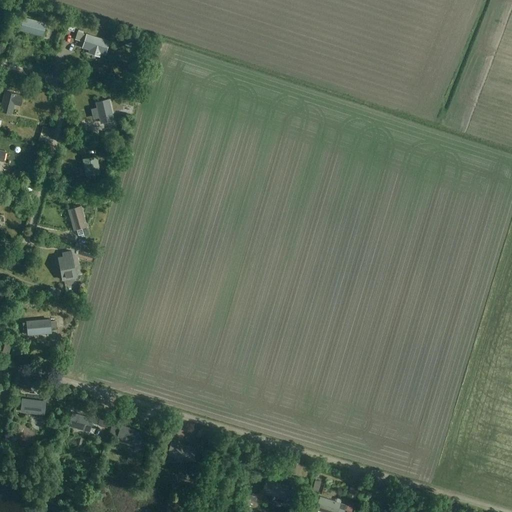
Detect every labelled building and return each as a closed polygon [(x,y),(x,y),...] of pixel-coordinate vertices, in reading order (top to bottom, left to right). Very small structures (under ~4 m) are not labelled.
[(43,36),(46,25),(24,18),(20,30),(43,36)] [(71,36),(78,39),(82,32),(74,28),(71,36)] [(105,54),(108,42),(87,35),(83,47),(90,49),(89,53),(99,56),(100,52),(105,54)] [(0,110),(12,114),(14,104),(20,106),(22,96),(4,91),(0,109),(0,110)] [(100,122),(113,120),(108,100),(96,103),(100,122)] [(96,157),(83,159),(87,176),(100,174),(96,157)] [(69,210),(74,229),(76,229),(78,235),(82,236),(89,234),(81,206),(69,210)] [(74,248),(83,251),(85,246),(76,243),(74,248)] [(60,273),(61,280),(75,277),(74,271),(73,271),(71,262),(73,262),(71,251),(65,252),(66,256),(58,258),(59,264),(61,264),(62,273),(60,273)] [(27,322),(28,334),(51,332),(49,320),(27,322)] [(45,401),(23,399),(21,411),(44,414),(45,401)] [(89,431),(92,419),(73,413),(69,426),(89,431)] [(24,427),(23,417),(15,417),(17,427),(24,427)] [(140,444),(144,432),(122,425),(118,440),(135,445),(135,443),(140,444)] [(193,462),(196,450),(173,443),(169,454),(193,462)] [(60,482),(70,483),(70,471),(61,470),(60,482)] [(289,487),(267,480),(263,492),(285,499),(289,487)] [(345,511),(346,510),(339,508),(341,503),(321,497),(317,509),(319,510),(318,511),(345,511)]
